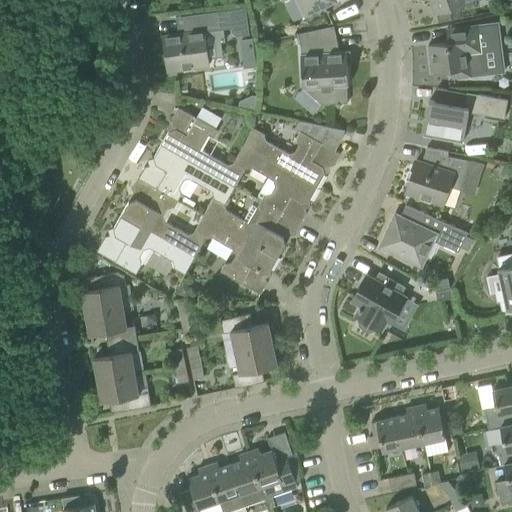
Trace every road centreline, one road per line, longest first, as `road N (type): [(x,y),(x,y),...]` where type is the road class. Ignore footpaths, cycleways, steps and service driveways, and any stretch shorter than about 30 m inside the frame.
road 1 (residential): [(74,468),(43,298),(58,249),(130,113),(122,0)]
road 2 (residential): [(321,394),(308,293),(374,170),(389,44),(379,0)]
road 3 (residential): [(321,394),(511,352)]
road 4 (residential): [(151,466),(173,439),(210,421),(321,394)]
road 5 (residential): [(346,511),(321,394)]
